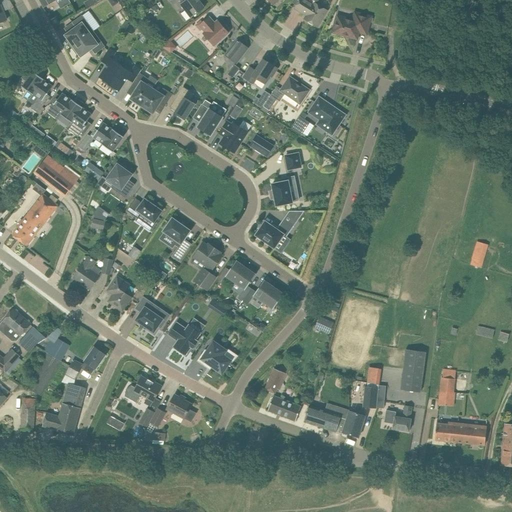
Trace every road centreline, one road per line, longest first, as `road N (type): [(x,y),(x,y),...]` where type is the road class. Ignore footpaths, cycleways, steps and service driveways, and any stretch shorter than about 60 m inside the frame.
road 1 (unclassified): [(313,297),(388,86)]
road 2 (residential): [(232,240),(251,212),(243,180),(175,135),(136,126)]
road 3 (unclassified): [(388,86),(300,52),(236,0)]
road 4 (residential): [(31,0),(71,76),(136,126)]
road 5 (residential): [(136,126),(148,184),(232,240)]
road 6 (residential): [(361,456),(356,463),(208,455)]
road 7 (residential): [(123,344),(0,252)]
road 8 (residential): [(511,479),(361,456)]
road 9 (residential): [(361,456),(231,405)]
road 10 (unclassified): [(231,405),(313,297)]
road 11 (unclassified): [(208,455),(74,446)]
road 12 (unclassified): [(511,108),(420,85),(388,86)]
road 13 (residential): [(231,405),(123,344)]
